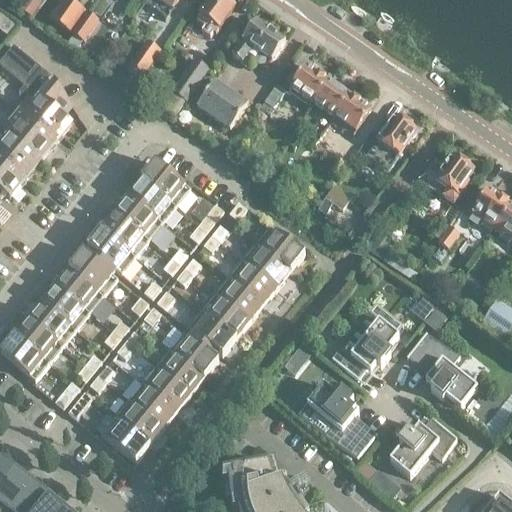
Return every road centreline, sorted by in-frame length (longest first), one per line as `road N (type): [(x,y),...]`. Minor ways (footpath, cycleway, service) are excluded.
road 1 (residential): [(232,185),(175,143),(140,140),(0,314)]
road 2 (tertiary): [(511,154),(287,0)]
road 3 (residential): [(420,511),(481,447),(394,377)]
road 4 (residential): [(118,511),(0,412)]
